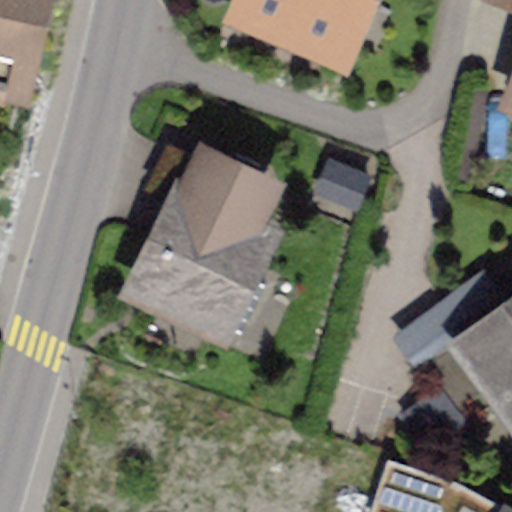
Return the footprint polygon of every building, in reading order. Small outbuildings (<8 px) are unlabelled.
[(0,0),(0,65),(13,68),(28,0),(0,0)] [(255,0),(252,8),(337,43),(355,0),(255,0)] [(204,166),(172,150),(156,183),(175,193),(163,217),(174,222),(141,288),(218,325),(220,321),(242,332),(265,285),(241,273),(261,233),(249,227),(268,188),(207,159),(204,166)] [(469,281),(394,327),(412,356),(487,310),(469,281)] [(495,381),(511,402),(511,315),(470,347),(461,335),(420,366),(454,412),(495,381)] [(225,511),(285,511),(300,465),(246,448),(225,511)] [(506,511),(456,487),(443,511),(506,511)]
